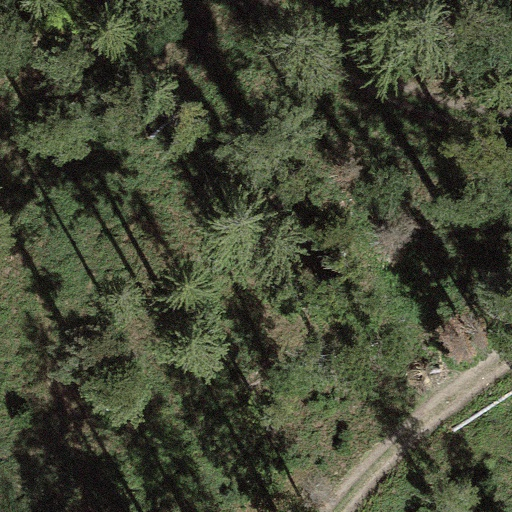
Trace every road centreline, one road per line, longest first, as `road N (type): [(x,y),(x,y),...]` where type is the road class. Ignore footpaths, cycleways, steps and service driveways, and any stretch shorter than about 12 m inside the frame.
road 1 (track): [(511,124),(469,123),(399,97),(245,0)]
road 2 (track): [(331,511),(448,399),(511,353)]
